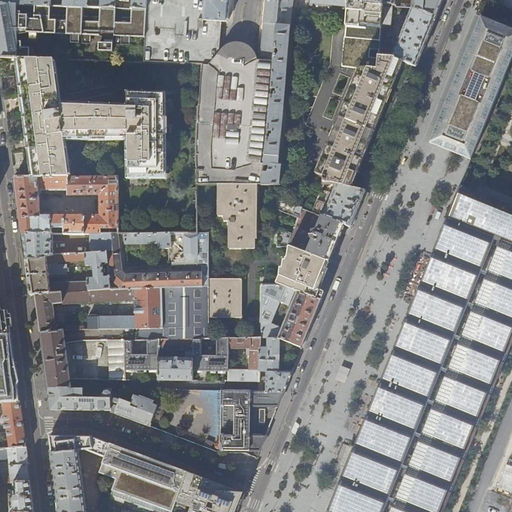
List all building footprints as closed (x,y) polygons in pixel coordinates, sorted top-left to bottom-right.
[(101,0),(101,8),(111,8),(116,8),(131,9),(146,9),(147,0),(101,0)] [(255,183),(262,184),(270,63),(255,62),(256,57),(250,50),(245,46),(238,44),(233,43),(228,45),(223,47),(218,53),(220,24),(200,22),(201,0),(147,0),(146,9),(145,38),(145,63),(203,65),(198,183),(217,183),(255,183)] [(201,0),(200,22),(220,24),(226,24),(226,0),(265,0),(260,56),(273,58),(279,0),(201,0)] [(279,0),(273,58),(270,63),(262,184),(279,184),(281,168),(288,169),(289,165),(278,164),(292,0),(279,0)] [(347,0),(347,7),(342,66),(360,68),(378,71),(379,57),(384,4),(383,0),(347,0)] [(383,0),(384,4),(392,5),(395,5),(395,0),(413,0),(413,4),(402,3),(402,7),(412,8),(424,12),(424,0),(383,0)] [(424,0),(424,12),(436,17),(441,4),(443,0),(424,0)] [(16,5),(0,4),(0,57),(19,58),(36,59),(35,49),(22,48),(22,36),(28,31),(61,33),(61,41),(70,42),(70,34),(116,36),(116,45),(124,45),(124,37),(145,38),(146,9),(131,9),(131,22),(115,22),(116,8),(111,8),(101,8),(100,21),(84,21),(84,7),(67,6),(66,20),(49,20),(50,6),(36,5),(35,5),(35,16),(16,15),(16,5)] [(388,57),(392,5),(384,4),(379,57),(388,57)] [(436,17),(424,12),(412,8),(400,36),(397,35),(396,38),(399,39),(392,57),(402,61),(409,64),(416,67),(425,44),(436,17)] [(456,77),(430,140),(429,143),(436,146),(469,159),(511,52),(511,29),(496,23),(480,17),(456,77)] [(113,43),(99,43),(98,51),(113,52),(113,43)] [(392,57),(388,57),(379,57),(378,71),(360,68),(329,145),(317,176),(324,179),(324,184),(331,183),(336,185),(350,188),(362,158),(375,126),(388,95),(402,61),(392,57)] [(60,105),(54,59),(36,59),(19,58),(23,90),(24,100),(31,150),(35,178),(70,177),(65,139),(129,138),(129,176),(166,176),(164,94),(128,93),(128,107),(60,105)] [(101,229),(118,229),(118,177),(70,177),(35,178),(15,178),(19,206),(22,234),(51,234),(51,228),(61,228),(62,234),(91,234),(101,234),(101,229)] [(255,191),(255,183),(217,183),(217,215),(223,215),(223,220),(228,220),(228,248),(255,248),(255,238),(257,238),(257,191),(255,191)] [(358,189),(350,188),(336,185),(334,190),(330,188),(324,203),(317,200),(312,212),(321,216),(344,224),(351,227),(358,210),(366,191),(358,189)] [(511,210),(501,206),(497,204),(465,192),(459,189),(406,320),(380,383),(364,423),(327,511),(438,511),(470,434),(483,402),(494,375),(511,330),(511,210)] [(278,246),(287,247),(303,208),(277,198),(278,246)] [(344,225),(344,224),(321,216),(316,230),(315,229),(313,230),(310,237),(311,239),(312,240),(306,253),(329,262),(337,243),(344,225)] [(101,234),(91,234),(90,253),(106,253),(108,263),(109,277),(111,290),(161,288),(162,288),(202,287),(202,276),(208,276),(207,233),(197,233),(125,233),(128,267),(202,265),(202,272),(126,275),(122,271),(119,234),(119,233),(101,234)] [(51,234),(22,234),(23,239),(26,261),(46,258),(46,257),(52,256),(52,255),(61,255),(61,245),(59,243),(53,243),(53,234),(51,234)] [(322,280),(329,262),(306,253),(293,247),(278,284),(321,301),(325,292),(318,289),(322,280)] [(61,255),(52,255),(52,256),(46,257),(46,258),(26,261),(28,275),(31,295),(36,294),(50,292),(111,290),(109,277),(104,278),(102,264),(108,263),(106,253),(90,253),(61,255)] [(208,279),(208,276),(202,276),(202,287),(162,288),(163,328),(136,328),(137,341),(159,340),(192,339),(209,339),(208,318),(208,279)] [(241,278),(208,279),(208,318),(242,317),(241,278)] [(311,326),(321,301),(278,284),(263,284),(261,338),(268,338),(280,339),(302,348),(311,326)] [(163,328),(162,288),(161,288),(111,290),(50,292),(36,294),(36,295),(38,311),(41,333),(56,331),(56,330),(53,304),(63,303),(63,304),(135,301),(136,317),(91,318),(91,330),(136,328),(163,328)] [(0,335),(10,334),(7,311),(1,311),(0,311),(0,335)] [(56,331),(41,333),(42,340),(47,379),(48,382),(49,388),(71,389),(70,382),(63,330),(56,330),(56,331)] [(0,403),(3,403),(19,402),(18,395),(15,368),(12,344),(10,334),(0,335),(0,403)] [(261,338),(229,339),(229,349),(249,349),(249,365),(246,365),(245,367),(235,367),(235,370),(229,370),(229,371),(228,382),(233,382),(252,382),(259,382),(260,348),(261,338)] [(279,371),(280,339),(268,338),(267,348),(260,348),(259,382),(259,391),(259,392),(284,393),(293,371),(279,371)] [(192,350),(192,339),(159,340),(159,351),(192,350)] [(192,359),(192,371),(212,371),(229,371),(229,370),(229,349),(229,339),(209,339),(192,339),(192,350),(192,359)] [(109,380),(125,380),(125,370),(123,341),(123,340),(108,341),(109,380)] [(159,340),(137,341),(123,341),(125,370),(141,370),(159,371),(159,358),(159,351),(159,340)] [(192,359),(159,358),(159,371),(158,381),(173,381),(192,381),(192,371),(192,359)] [(71,389),(49,388),(50,397),(51,410),(62,410),(104,410),(111,410),(111,412),(138,422),(149,426),(157,403),(143,398),(134,395),(129,404),(119,399),(111,398),(111,389),(99,389),(99,397),(83,397),(83,389),(71,389)] [(252,391),(222,391),(221,404),(221,419),(220,419),(220,450),(220,451),(248,451),(260,451),(263,444),(266,436),(254,436),(255,407),(278,407),(279,404),(284,393),(259,392),(259,391),(252,391)] [(7,432),(9,449),(26,448),(23,424),(20,402),(19,402),(3,403),(6,426),(7,432)] [(50,445),(51,454),(79,451),(78,450),(85,450),(105,457),(110,444),(96,439),(89,436),(64,436),(49,436),(50,445)] [(110,444),(105,457),(99,473),(116,479),(112,490),(169,511),(171,511),(176,502),(186,472),(172,467),(129,451),(110,444)] [(0,483),(14,483),(30,482),(28,466),(26,448),(9,449),(0,449),(0,483)] [(58,511),(86,511),(80,460),(79,451),(51,454),(52,461),(55,484),(58,509),(58,511)] [(334,464),(327,487),(336,489),(339,480),(340,480),(345,467),(334,464)] [(186,472),(176,502),(191,507),(189,511),(235,511),(239,501),(243,493),(234,490),(217,484),(186,472)] [(30,482),(14,483),(15,491),(10,491),(10,511),(33,511),(33,504),(30,482)]
